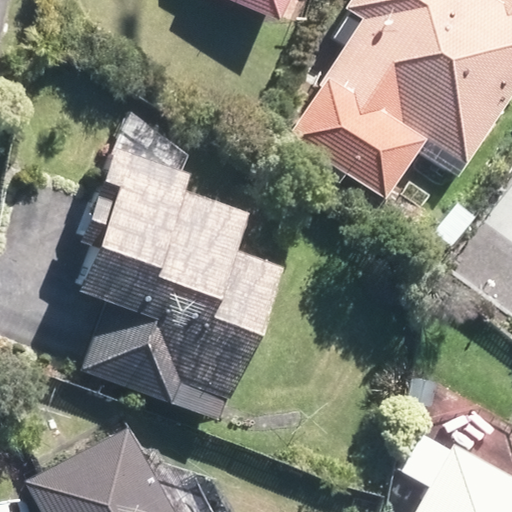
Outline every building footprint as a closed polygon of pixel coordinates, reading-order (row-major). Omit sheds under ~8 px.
[(238,0),(268,14),(274,0),(238,0)] [(460,174),(511,84),(511,0),(341,0),(356,9),(275,146),(379,207),(414,148),(460,174)] [(175,163),(114,140),(62,278),(99,293),(72,363),(212,417),(272,260),(221,241),(237,198),(171,173),(175,163)] [(220,511),(196,465),(156,486),(123,422),(20,476),(39,511),(220,511)] [(511,511),(511,473),(417,424),(393,470),(423,485),(408,511),(511,511)]
